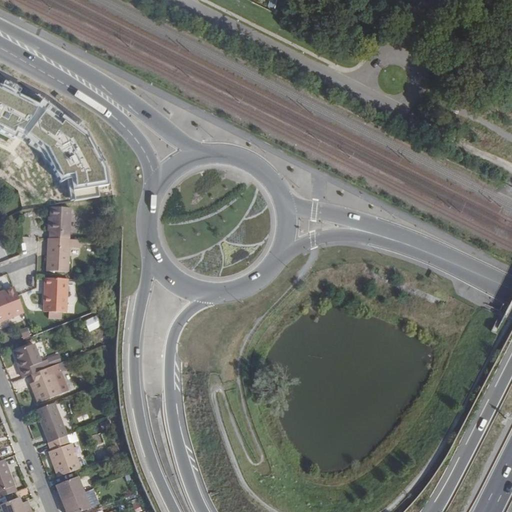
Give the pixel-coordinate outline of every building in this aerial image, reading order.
[(33,110),(0,93),(0,129),(13,136),(16,131),(21,133),(33,110)] [(61,127),(42,113),(27,134),(48,149),(61,177),(73,174),(75,186),(104,182),(101,167),(86,139),(64,123),(61,127)] [(51,207),(51,217),(50,231),(50,239),(52,239),(70,240),(71,209),(51,207)] [(81,241),(70,240),(70,249),(80,249),(81,241)] [(44,313),(66,314),(68,281),(49,280),(48,290),(45,290),(44,313)] [(0,295),(0,322),(24,314),(17,296),(13,286),(3,291),(4,294),(0,295)] [(94,317),(86,319),(89,330),(97,328),(94,317)] [(36,342),(15,350),(19,360),(22,368),(20,369),(23,378),(30,375),(33,374),(42,371),(39,361),(43,360),(36,342)] [(36,382),(33,383),(37,393),(34,394),(38,403),(61,394),(54,375),(62,372),(59,364),(49,368),(42,371),(33,374),(36,382)] [(56,403),(36,411),(48,444),(67,436),(68,436),(56,403)] [(51,451),(48,452),(58,478),(82,469),(73,444),(71,444),(67,436),(48,444),(51,451)] [(14,486),(15,485),(4,460),(0,461),(0,499),(17,493),(14,486)] [(60,485),(56,487),(58,493),(58,495),(55,496),(57,503),(85,493),(79,477),(60,485)] [(85,493),(57,503),(60,511),(65,509),(65,511),(81,511),(91,508),(85,493)] [(20,498),(0,505),(0,506),(2,511),(31,511),(33,511),(30,505),(23,507),(22,504),(20,498)] [(134,511),(139,511),(141,511),(136,499),(130,502),(134,511)]
